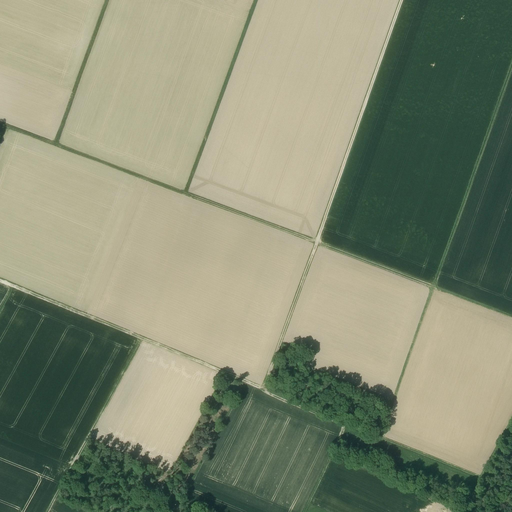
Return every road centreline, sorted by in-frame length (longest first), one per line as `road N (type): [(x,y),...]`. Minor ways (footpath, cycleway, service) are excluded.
road 1 (track): [(511,317),(0,125)]
road 2 (track): [(511,421),(479,479),(140,338)]
road 3 (track): [(401,0),(316,243)]
road 4 (track): [(511,63),(432,286)]
road 5 (track): [(256,0),(187,196)]
road 6 (track): [(140,338),(49,511)]
road 7 (track): [(382,440),(432,286)]
road 8 (track): [(56,147),(109,0)]
road 9 (track): [(263,389),(316,243)]
road 10 (track): [(140,338),(0,280)]
